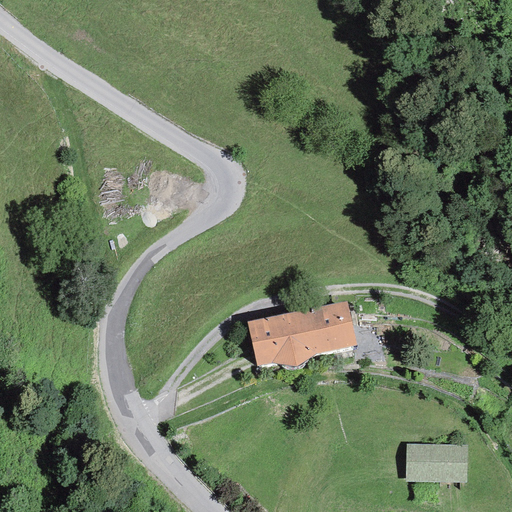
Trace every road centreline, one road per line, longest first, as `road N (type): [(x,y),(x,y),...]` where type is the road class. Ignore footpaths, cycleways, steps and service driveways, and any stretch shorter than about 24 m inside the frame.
road 1 (unclassified): [(0,24),(228,174),(228,199),(143,264),(116,304),(110,332),(112,376),(131,424),(210,511)]
road 2 (track): [(131,424),(219,330),(289,297),(408,293),(511,352)]
road 3 (track): [(246,363),(131,424)]
